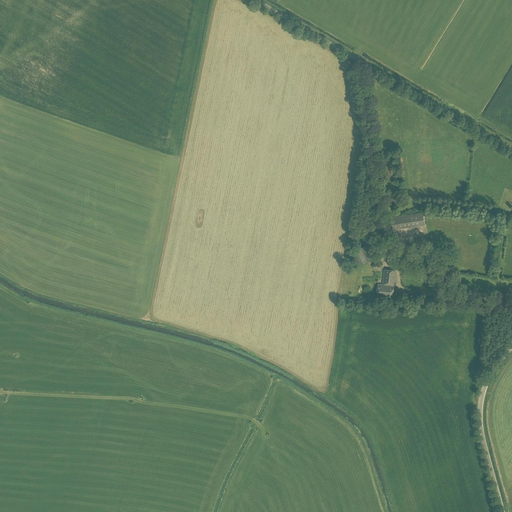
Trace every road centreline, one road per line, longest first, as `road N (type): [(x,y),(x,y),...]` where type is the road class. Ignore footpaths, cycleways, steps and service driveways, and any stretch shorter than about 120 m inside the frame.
road 1 (unclassified): [(511,149),(253,0)]
road 2 (unclassified): [(502,511),(479,413),(486,382),(511,345)]
